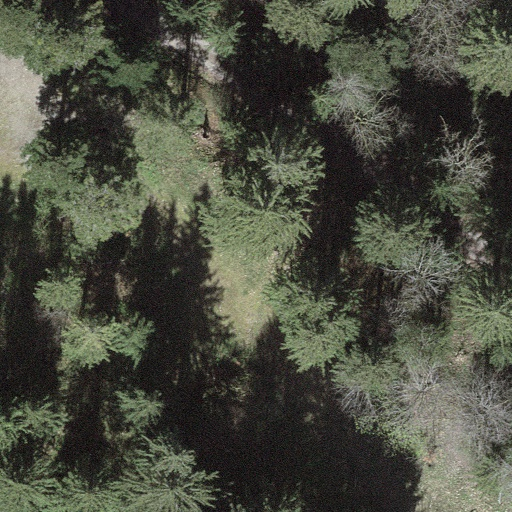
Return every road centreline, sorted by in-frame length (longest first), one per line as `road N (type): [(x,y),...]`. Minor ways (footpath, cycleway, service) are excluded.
road 1 (track): [(0,54),(416,511)]
road 2 (track): [(112,0),(511,281)]
